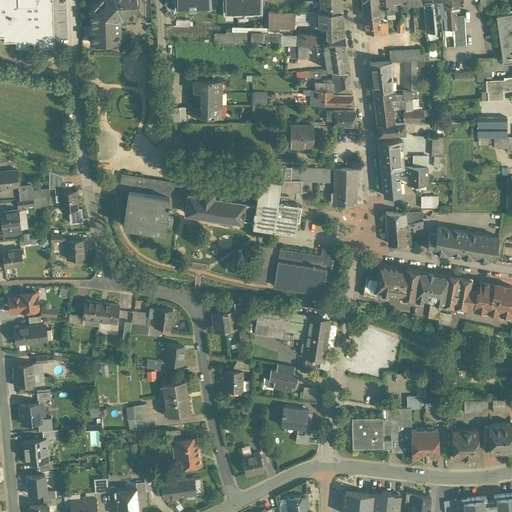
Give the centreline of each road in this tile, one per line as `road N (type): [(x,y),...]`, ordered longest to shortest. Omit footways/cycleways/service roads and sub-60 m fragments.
road 1 (residential): [(237,501),(210,406),(196,302),(110,275),(99,248),(80,159),(75,0)]
road 2 (residential): [(352,0),(372,166),(357,246)]
road 3 (residential): [(357,246),(326,463)]
road 4 (residential): [(326,463),(450,478),(511,470)]
road 5 (residential): [(511,271),(357,246)]
road 6 (residential): [(159,0),(171,151)]
road 7 (residential): [(13,511),(0,370)]
